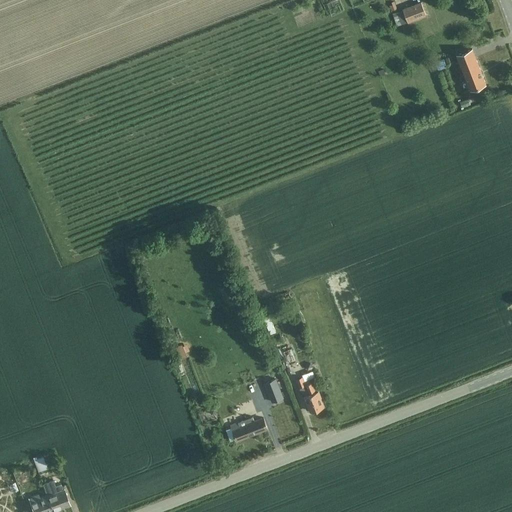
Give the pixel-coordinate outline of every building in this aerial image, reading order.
[(401,9),(402,10),(392,13),(397,25),(426,14),(421,2),(401,9)] [(474,47),(476,53),(499,46),(497,40),(474,47)] [(470,89),(486,83),(472,48),(457,54),(470,89)] [(444,59),(435,62),(438,70),(446,67),(444,59)] [(182,345),(176,347),(181,358),(186,356),(185,353),(182,346),(182,345)] [(288,348),(282,350),(290,371),(295,369),(288,348)] [(272,401),(283,397),(276,378),(265,382),(272,401)] [(304,397),(306,396),(312,411),(324,406),(321,399),(322,398),(319,390),(317,391),(313,382),(310,383),(309,379),(305,380),(307,385),(300,388),(304,397)] [(234,391),(223,396),(233,420),(244,416),(234,391)] [(254,421),(253,416),(231,425),(232,427),(226,429),(230,440),(236,438),(237,440),(250,435),(250,434),(254,432),(254,433),(267,428),(263,417),(254,421)] [(36,459),(41,471),(47,468),(42,456),(36,459)] [(42,483),(47,495),(46,495),(46,496),(52,511),(70,504),(64,489),(63,489),(60,483),(55,485),(53,479),(42,483)] [(46,496),(46,495),(39,498),(38,494),(31,497),(32,501),(30,502),(34,511),(48,511),(52,511),(46,496)]
